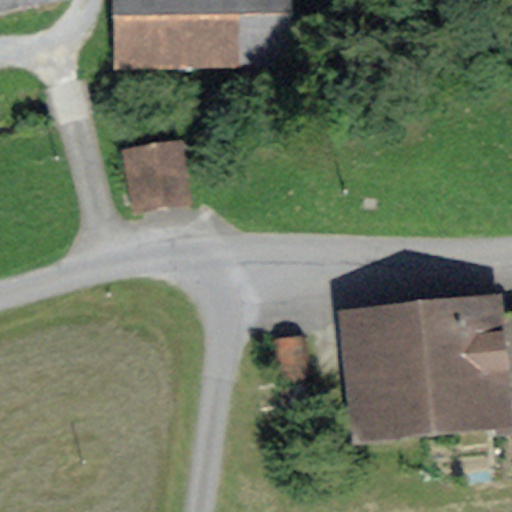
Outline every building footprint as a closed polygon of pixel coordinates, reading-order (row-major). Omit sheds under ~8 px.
[(0,0),(0,17),(73,3),(72,0),(0,0)] [(296,67),(294,0),(112,0),(114,71),(145,70),(296,67)] [(195,204),(186,141),(153,145),(124,150),(133,213),(195,204)] [(511,316),(504,317),(501,294),(341,312),(356,447),(511,429),(511,316)] [(310,383),(305,335),(276,339),(282,386),(310,383)] [(280,414),(278,382),(256,383),(257,414),(280,414)]
